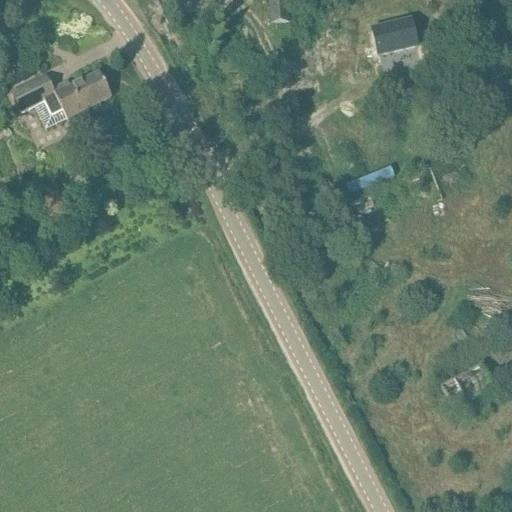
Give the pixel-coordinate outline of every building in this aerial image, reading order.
[(286,0),(268,0),(270,27),(289,26),(286,0)] [(411,23),(372,32),(378,57),(417,48),(411,23)] [(304,73),(308,84),(353,69),(350,57),(304,73)] [(11,96),(20,116),(44,104),(51,118),(62,112),(67,122),(111,100),(99,75),(70,89),(67,84),(53,91),(46,78),(11,96)] [(247,113),(259,101),(248,90),(235,101),(247,113)] [(359,235),(442,203),(429,170),(346,202),(359,235)] [(481,364),(440,384),(450,405),(491,385),(481,364)]
